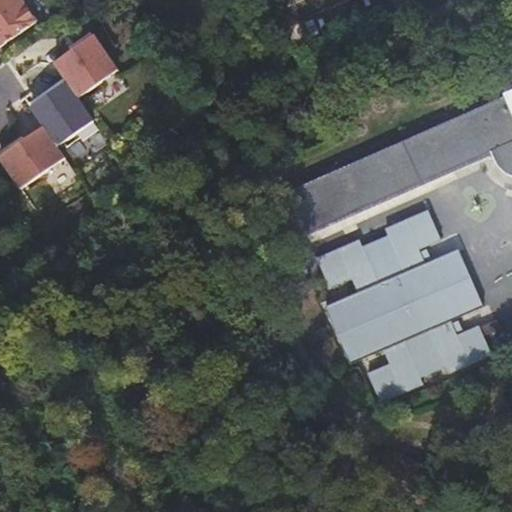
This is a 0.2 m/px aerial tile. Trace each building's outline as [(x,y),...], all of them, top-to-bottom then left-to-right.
[(19,0),(0,0),(0,53),(38,30),(19,0)] [(66,85),(77,102),(117,73),(92,38),(53,67),(53,68),(66,85)] [(77,102),(66,85),(29,111),(43,130),(57,150),(93,123),(77,102)] [(492,158),(496,166),(502,163),(511,168),(511,93),(506,96),(507,101),(289,196),(308,237),(492,158)] [(57,150),(43,130),(0,160),(0,164),(21,193),(65,161),(57,150)] [(511,168),(502,163),(496,166),(496,167),(510,175),(511,175),(511,168)] [(361,243),(319,261),(331,290),(353,280),(360,295),(326,309),(351,366),(384,352),(390,367),(368,376),(380,405),(422,387),(419,380),(446,369),(449,376),(491,358),(479,329),(456,339),(450,324),(483,310),(459,253),(426,267),(420,252),(442,243),(430,214),(388,232),(391,238),(363,250),(361,243)] [(498,323),(480,330),(483,339),(501,331),(498,323)] [(363,487),(422,511),(435,482),(424,477),(426,471),(425,466),(416,463),(415,462),(403,458),(402,459),(393,455),(389,456),(386,463),(375,459),(363,487)]
